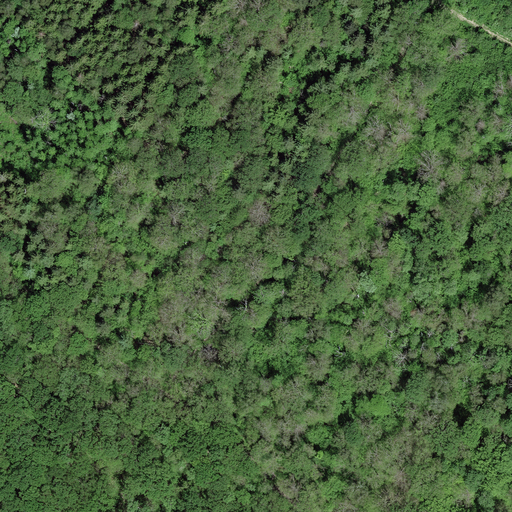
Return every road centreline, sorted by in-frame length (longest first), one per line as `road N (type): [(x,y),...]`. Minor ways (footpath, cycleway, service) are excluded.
road 1 (track): [(432,0),(289,241),(159,391)]
road 2 (track): [(0,261),(130,370),(221,428),(304,511)]
